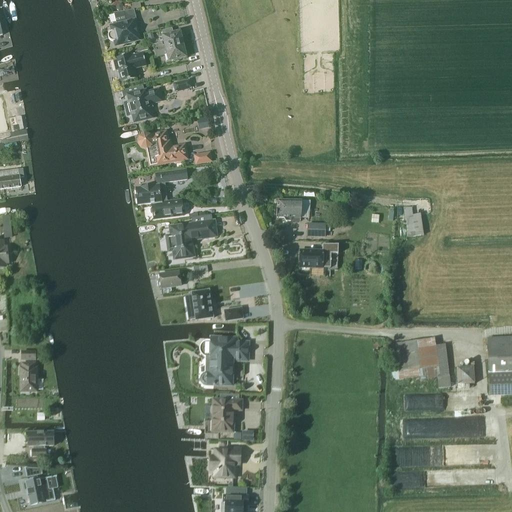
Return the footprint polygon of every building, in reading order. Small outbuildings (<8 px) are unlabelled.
[(112,31),(111,31),(109,33),(108,36),(109,39),(111,41),(114,42),(115,42),(116,46),(139,40),(134,21),(127,23),(124,12),(114,13),(117,25),(111,27),(112,31)] [(163,43),(153,45),(155,52),(184,45),(182,39),(183,39),(182,34),(181,34),(181,32),(174,34),(172,28),(162,31),(164,37),(165,43),(163,43)] [(135,47),(137,53),(148,50),(147,45),(135,47)] [(186,51),(185,51),(184,45),(155,52),(156,58),(166,55),(167,61),(170,60),(170,62),(187,58),(186,56),(187,56),(186,51)] [(131,55),(128,56),(116,58),(116,60),(115,61),(117,71),(119,71),(122,82),(137,79),(134,67),(146,64),(143,54),(131,57),(131,55)] [(190,80),(173,84),(175,92),(192,88),(190,80)] [(143,86),(122,91),(123,97),(126,96),(127,103),(126,103),(123,104),(126,118),(128,117),(130,117),(133,116),(135,122),(152,118),(150,108),(152,107),(151,103),(161,101),(159,90),(146,93),(146,91),(144,92),(143,86)] [(3,98),(0,98),(0,135),(10,133),(5,107),(3,98)] [(209,128),(207,118),(197,120),(199,130),(209,128)] [(26,130),(13,133),(15,142),(28,140),(26,130)] [(139,137),(137,143),(141,149),(145,150),(149,167),(187,159),(184,146),(172,148),(171,141),(168,142),(166,132),(148,136),(148,134),(144,134),(139,137)] [(209,154),(196,157),(197,164),(211,161),(209,154)] [(22,170),(19,170),(9,171),(12,188),(21,187),(19,177),(24,176),(23,171),(22,170)] [(9,171),(1,172),(3,189),(12,188),(9,171)] [(138,206),(167,203),(164,183),(187,181),(186,171),(156,174),(157,186),(136,188),(138,206)] [(152,216),(153,216),(154,220),(173,217),(173,215),(183,214),(182,201),(167,203),(152,205),(152,209),(151,209),(150,211),(151,214),(152,216)] [(277,209),(276,218),(284,218),(286,221),(290,222),(293,218),(301,219),(302,213),(310,213),(310,201),(278,201),(278,209),(277,209)] [(404,208),(408,237),(424,235),(421,215),(413,215),(412,208),(404,208)] [(375,216),(374,223),(381,224),(382,217),(375,216)] [(172,251),(175,251),(176,259),(175,259),(194,257),(191,240),(216,237),(214,222),(170,228),(170,229),(171,228),(173,236),(170,237),(168,239),(170,249),(172,251)] [(308,225),(308,236),(325,237),(325,232),(330,232),(330,227),(325,227),(325,225),(308,225)] [(4,263),(8,263),(7,248),(3,249),(2,242),(0,241),(0,267),(5,268),(4,263)] [(300,251),(299,268),(322,269),(330,269),(331,254),(338,254),(338,245),(322,245),(322,252),(300,251)] [(179,272),(159,275),(161,289),(181,286),(179,272)] [(193,303),(186,304),(188,313),(194,312),(196,320),(196,321),(195,321),(196,322),(213,319),(213,318),(209,292),(209,291),(208,291),(193,294),(193,293),(191,294),(192,295),(193,303)] [(241,309),(224,312),(226,322),(243,320),(241,309)] [(511,338),(487,339),(489,395),(511,393),(511,338)] [(200,348),(200,350),(200,351),(200,353),(201,354),(202,356),(204,357),(205,357),(207,358),(206,374),(205,375),(204,375),(203,376),(202,377),(202,378),(202,380),(202,381),(202,382),(203,383),(204,384),(205,385),(206,385),(207,385),(232,386),(233,361),(248,361),(248,344),(236,343),(233,343),(233,342),(208,341),(206,341),(205,342),(203,343),(202,344),(201,345),(200,346),(200,348)] [(391,370),(394,379),(400,380),(421,377),(421,380),(439,377),(435,346),(426,348),(425,341),(388,346),(391,370)] [(37,392),(37,368),(35,368),(35,364),(22,364),(22,368),(21,368),(21,392),(37,392)] [(213,416),(213,422),(217,422),(217,432),(233,433),(234,411),(241,411),(241,402),(239,402),(239,395),(220,395),(220,401),(214,401),(213,407),(212,409),(211,410),(211,412),(212,414),(213,416)] [(36,447),(36,450),(33,450),(33,457),(46,457),(46,450),(43,450),(43,447),(54,446),(53,433),(28,433),(29,447),(36,447)] [(213,460),(212,468),(214,470),(217,470),(217,478),(235,478),(235,465),(240,465),(240,460),(241,449),(227,448),(227,451),(218,450),(218,451),(218,458),(215,458),(213,460)] [(42,470),(25,468),(27,478),(43,475),(42,470)] [(47,478),(26,483),(31,506),(56,501),(53,489),(50,489),(47,478)] [(222,504),(221,511),(242,511),(243,506),(247,506),(248,506),(248,497),(246,496),(236,496),(236,489),(225,489),(225,496),(224,496),(223,504),(222,504)]
